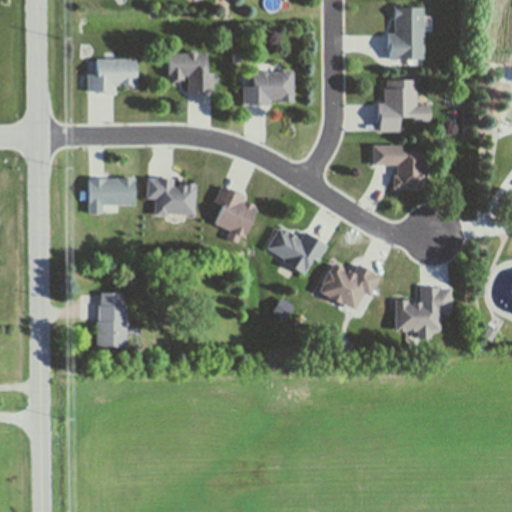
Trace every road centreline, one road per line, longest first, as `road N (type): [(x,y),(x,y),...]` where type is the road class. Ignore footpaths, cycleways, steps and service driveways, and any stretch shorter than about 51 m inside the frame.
road 1 (residential): [(434,239),(375,227),(268,160),(213,140),(0,137)]
road 2 (tertiary): [(40,264),(38,0)]
road 3 (tertiary): [(41,511),(40,264)]
road 4 (residential): [(306,184),(334,129),(333,0)]
